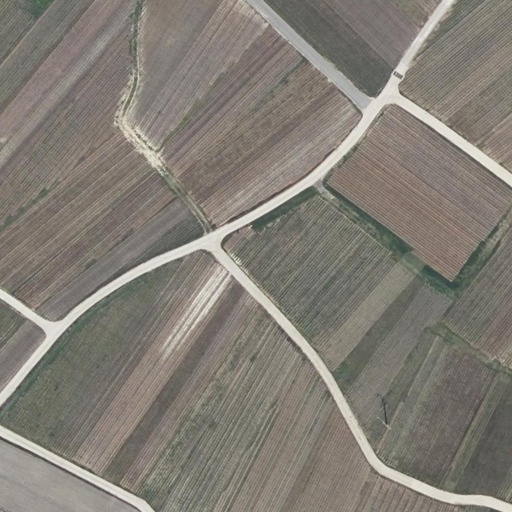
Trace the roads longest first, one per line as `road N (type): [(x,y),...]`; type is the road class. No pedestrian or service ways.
road 1 (track): [(0,398),(60,320),(93,292),(214,239),(233,271),(284,317),(384,468),(511,510)]
road 2 (track): [(214,239),(299,193),(356,143),(453,0)]
road 3 (track): [(155,511),(0,427)]
road 4 (track): [(377,113),(256,0)]
road 5 (track): [(511,182),(390,95)]
